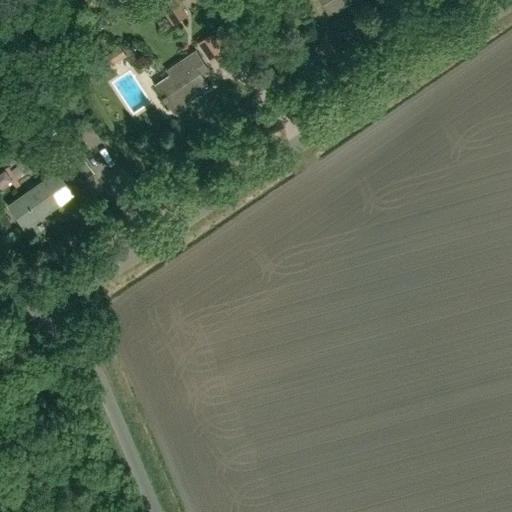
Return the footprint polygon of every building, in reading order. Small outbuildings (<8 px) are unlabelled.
[(171,25),(187,15),(176,0),(167,0),(158,6),(171,25)] [(190,0),(198,10),(208,4),(205,0),(190,0)] [(323,0),(330,13),(353,0),(323,0)] [(215,35),(201,46),(215,63),(228,53),(215,35)] [(118,68),(133,59),(128,51),(113,60),(118,68)] [(172,107),(208,84),(200,73),(209,68),(198,51),(180,63),(183,68),(158,84),(172,107)] [(139,123),(159,111),(140,79),(120,90),(139,123)] [(68,164),(81,182),(94,173),(80,154),(68,164)] [(8,206),(23,228),(73,193),(58,172),(8,206)]
